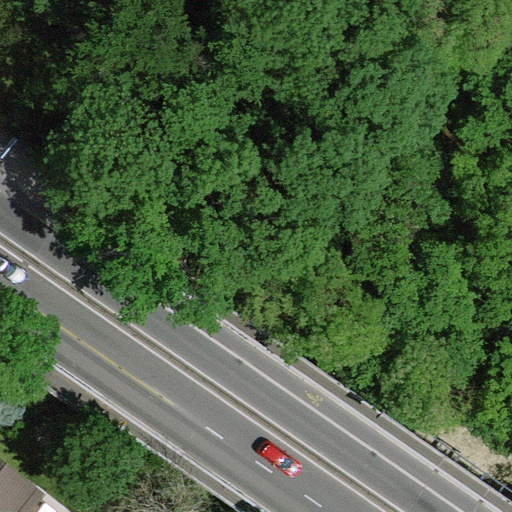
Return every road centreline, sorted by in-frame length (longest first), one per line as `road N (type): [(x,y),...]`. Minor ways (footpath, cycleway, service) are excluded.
road 1 (primary): [(439,511),(0,206)]
road 2 (primary): [(0,281),(332,511)]
